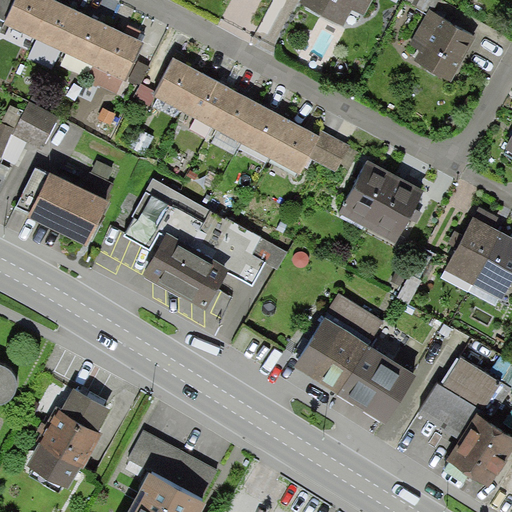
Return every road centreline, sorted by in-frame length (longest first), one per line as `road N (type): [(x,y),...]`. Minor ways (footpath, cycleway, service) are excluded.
road 1 (primary): [(0,273),(152,350),(408,502)]
road 2 (residential): [(511,75),(462,161),(446,161),(140,0)]
